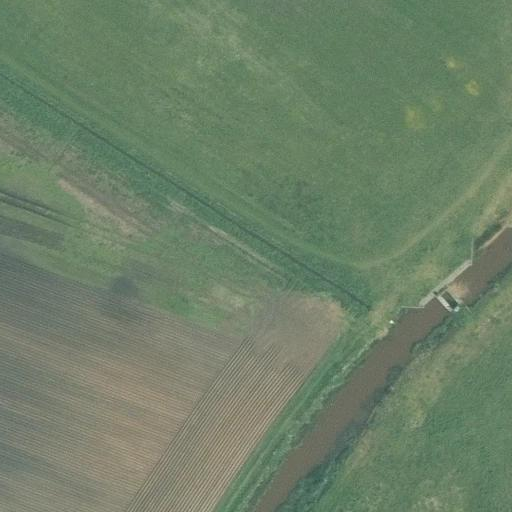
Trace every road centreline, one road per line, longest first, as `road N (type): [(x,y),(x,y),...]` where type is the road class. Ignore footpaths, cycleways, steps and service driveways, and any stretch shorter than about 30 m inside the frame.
road 1 (track): [(511,135),(472,190),(379,269),(306,247),(0,54)]
road 2 (track): [(379,269),(386,317),(286,413),(227,511)]
road 3 (track): [(319,511),(343,469),(511,301)]
